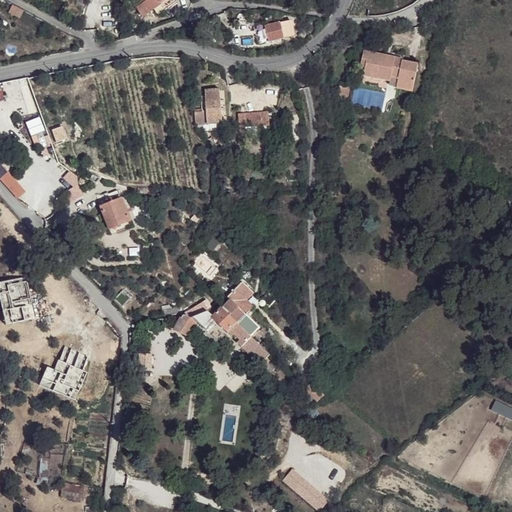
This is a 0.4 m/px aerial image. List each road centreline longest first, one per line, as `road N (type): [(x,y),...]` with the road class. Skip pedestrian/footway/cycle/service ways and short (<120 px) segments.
road 1 (unclassified): [(0,190),(126,338),(105,511)]
road 2 (unknown): [(316,338),(309,102),(291,63)]
road 3 (unclassified): [(117,49),(180,46),(244,63),(291,63),(332,28),(346,0)]
road 4 (unclassified): [(198,16),(237,5),(385,20),(426,0)]
